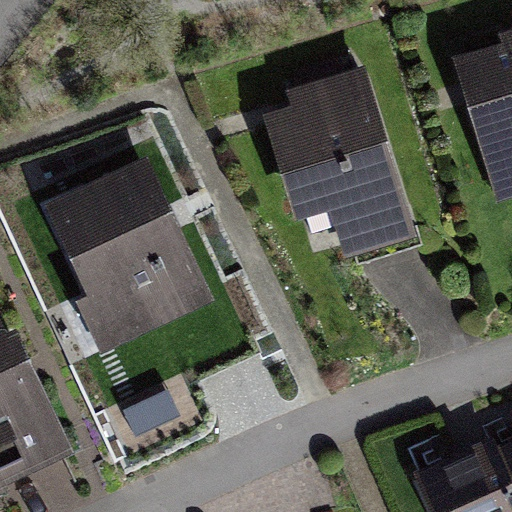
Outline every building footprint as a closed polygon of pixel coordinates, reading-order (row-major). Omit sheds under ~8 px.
[(511,34),(452,54),(498,195),(511,190),(511,34)] [(345,256),(418,235),(367,63),(287,86),(292,102),(264,110),(296,219),(331,209),(345,256)] [(146,158),(45,203),(110,345),(211,299),(177,224),(146,158)] [(0,481),(73,449),(36,368),(17,327),(6,332),(0,318),(0,481)] [(465,458),(421,477),(436,511),(511,511),(511,441),(506,444),(504,440),(465,458)]
